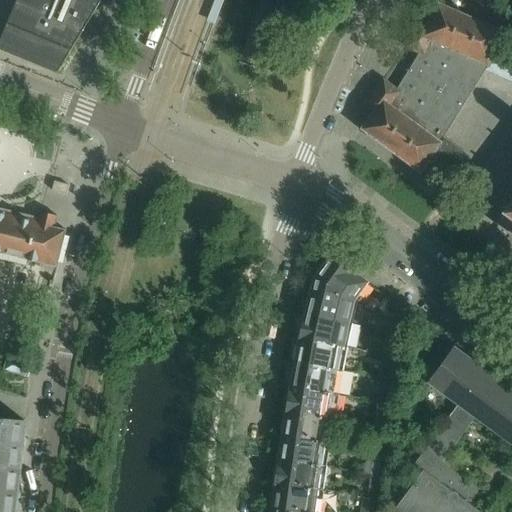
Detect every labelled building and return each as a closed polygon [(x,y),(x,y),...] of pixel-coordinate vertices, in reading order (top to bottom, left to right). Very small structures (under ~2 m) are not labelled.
[(17,0),(0,42),(0,50),(58,74),(102,0),(17,0)] [(398,92),(385,82),(384,82),(365,107),(373,113),(360,131),(421,175),(435,155),(460,173),(470,159),(442,139),(485,71),(511,82),(511,63),(495,56),(504,36),(507,37),(509,32),(504,30),(503,33),(495,29),(473,19),(437,3),(428,23),(419,19),(406,48),(421,54),(398,92)] [(479,4),(473,19),(495,29),(502,15),(479,4)] [(55,183),(52,192),(66,196),(69,186),(55,183)] [(511,200),(504,212),(496,223),(511,234),(511,200)] [(0,254),(57,268),(66,231),(55,228),(58,217),(40,213),(38,219),(0,209),(0,254)] [(321,272),(316,279),(315,279),(312,291),(327,295),(330,293),(336,295),(338,298),(349,301),(352,302),(356,306),(357,303),(353,301),(366,284),(331,258),(330,260),(326,259),(319,268),(321,272)] [(327,295),(312,291),(310,299),(306,301),(303,314),(323,319),(326,317),(330,318),(332,321),(352,325),(356,306),(352,302),(349,301),(338,298),(336,295),(330,293),(327,295)] [(405,337),(410,316),(393,303),(384,315),(394,320),(391,334),(405,337)] [(323,319),(303,314),(298,339),(316,342),(319,340),(325,341),(327,345),(347,348),(352,325),(332,321),(330,318),(326,317),(323,319)] [(423,335),(427,330),(417,323),(414,328),(423,335)] [(430,340),(433,335),(428,332),(425,336),(430,340)] [(439,347),(443,342),(435,336),(431,341),(439,347)] [(316,342),(298,339),(293,363),(311,367),(314,365),(320,366),(322,369),(342,373),(347,348),(327,345),(325,341),(319,340),(316,342)] [(389,345),(387,356),(400,359),(402,347),(389,345)] [(511,511),(511,391),(454,348),(449,354),(441,348),(421,374),(430,380),(428,383),(460,406),(414,468),(416,469),(396,498),(403,503),(399,508),(403,511),(476,511),(467,505),(478,490),(441,464),(475,417),(511,444),(511,511)] [(8,356),(4,372),(28,378),(32,362),(8,356)] [(311,367),(293,363),(289,387),(306,391),(309,388),(315,389),(318,393),(338,396),(342,373),(322,369),(320,366),(314,365),(311,367)] [(385,363),(382,379),(395,381),(399,366),(385,363)] [(306,391),(289,387),(284,412),(302,415),(306,412),(311,413),(313,416),(333,420),(334,416),(338,396),(318,393),(315,389),(309,388),(306,391)] [(302,415),(284,412),(281,436),(299,439),(302,437),(307,438),(309,440),(330,444),(333,420),(313,416),(311,413),(306,412),(302,415)] [(376,419),(375,425),(386,427),(388,417),(380,416),(376,419)] [(0,468),(20,471),(26,423),(0,419),(0,468)] [(299,439),(281,436),(277,460),(295,463),(298,461),(303,462),(305,464),(326,467),(330,444),(309,440),(307,438),(302,437),(299,439)] [(380,476),(382,458),(366,456),(363,473),(371,474),(380,476)] [(295,463),(277,460),(273,484),(292,486),(294,485),(301,485),(302,488),(323,491),(326,467),(305,464),(303,462),(298,461),(295,463)] [(0,511),(15,511),(20,471),(0,468),(0,511)] [(377,493),(380,476),(371,474),(368,492),(377,493)] [(292,486),(273,484),(270,509),(288,511),(291,509),(296,509),(298,511),(319,511),(323,491),(302,488),(301,485),(294,485),(292,486)] [(351,495),(339,493),(337,501),(349,503),(351,495)]
